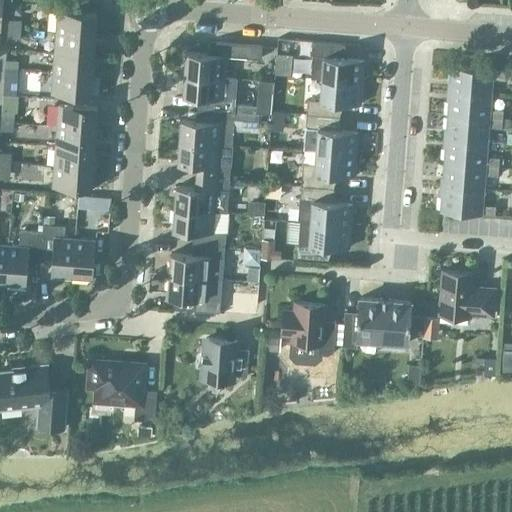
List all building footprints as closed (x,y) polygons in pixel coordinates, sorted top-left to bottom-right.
[(97,14),(58,11),(57,31),(96,35),(97,14)] [(8,28),(21,29),(22,20),(9,19),(8,28)] [(21,29),(8,28),(8,37),(21,38),(21,29)] [(96,35),(57,31),(55,52),(94,56),(96,35)] [(187,52),(185,74),(225,77),(227,55),(262,58),(263,46),(217,42),(216,54),(187,52)] [(313,42),(312,56),(313,56),(312,78),(322,79),(362,82),(364,59),(344,58),(345,44),(313,42)] [(94,56),(55,52),(53,73),(92,76),(94,56)] [(6,60),(5,69),(18,70),(19,61),(6,60)] [(452,67),(450,91),(491,94),(493,79),(506,80),(506,71),(493,70),(452,67)] [(18,70),(5,69),(5,78),(17,79),(18,70)] [(92,76),(53,73),(52,93),(91,96),(92,76)] [(185,74),(184,96),(211,98),(210,110),(235,111),(256,113),(257,105),(236,104),(238,78),(225,77),(185,74)] [(251,76),(250,98),(266,99),(266,77),(251,76)] [(361,105),(362,82),(322,79),(320,101),(308,100),(307,114),(339,116),(340,103),(361,105)] [(450,91),(448,115),(502,119),(503,110),(490,109),(491,94),(450,91)] [(59,104),(57,125),(97,128),(98,107),(59,104)] [(182,119),(180,141),(233,145),(234,123),(235,111),(210,110),(209,121),(182,119)] [(2,111),(1,120),(14,121),(15,112),(2,111)] [(236,112),(235,125),(257,127),(258,113),(236,112)] [(338,130),(339,116),(307,114),(306,128),(318,129),(316,151),(357,154),(359,131),(338,130)] [(448,115),(446,139),(488,142),(489,127),(502,128),(502,119),(448,115)] [(14,121),(1,120),(1,129),(14,130),(14,121)] [(57,125),(56,146),(95,148),(97,128),(57,125)] [(446,139),(444,163),(499,167),(499,158),(487,157),(488,142),(446,139)] [(180,141),(178,163),(196,164),(195,176),(230,178),(233,145),(180,141)] [(56,146),(54,166),(93,169),(95,148),(56,146)] [(355,177),(357,154),(316,151),(315,164),(303,163),(301,186),(333,188),(334,175),(355,177)] [(0,152),(0,161),(11,162),(12,153),(0,152)] [(11,162),(0,161),(0,170),(10,171),(11,162)] [(444,163),(443,187),(484,190),(485,175),(498,176),(499,167),(444,163)] [(93,169),(54,166),(53,187),(92,190),(93,169)] [(177,186),(175,208),(215,211),(228,212),(230,178),(195,176),(194,187),(177,186)] [(266,198),(292,199),(292,182),(267,181),(266,198)] [(301,186),(299,221),(301,221),(301,222),(351,226),(353,203),(332,201),(333,188),(301,186)] [(484,190),(443,187),(441,211),(482,215),(482,214),(495,215),(496,206),(483,205),(484,190)] [(79,195),(78,207),(94,208),(95,196),(79,195)] [(201,232),(200,244),(225,246),(226,232),(213,231),(215,211),(175,208),(173,230),(201,232)] [(297,243),(296,258),(328,260),(329,247),(349,248),(351,226),(301,222),(299,244),(297,243)] [(43,232),(42,237),(54,238),(53,257),(51,276),(72,277),(75,238),(64,237),(65,226),(43,224),(43,232)] [(8,245),(6,284),(27,286),(29,257),(41,257),(41,249),(42,237),(43,232),(21,231),(19,246),(8,245)] [(72,277),(93,279),(96,240),(75,238),(72,277)] [(264,240),(263,256),(281,258),(281,251),(274,251),(275,241),(264,240)] [(0,283),(6,284),(8,245),(0,244),(0,283)] [(172,253),(170,275),(210,278),(211,267),(223,268),(225,246),(200,244),(199,255),(172,253)] [(495,289),(472,287),(473,272),(443,270),(439,315),(469,317),(470,313),(493,315),(495,289)] [(170,275),(168,297),(194,299),(193,311),(220,313),(221,290),(209,289),(210,278),(170,275)] [(345,312),(342,346),(357,347),(357,340),(408,343),(411,302),(393,300),(393,299),(379,298),(379,299),(360,298),(359,313),(345,312)] [(294,334),(293,342),(292,355),(296,360),(315,362),(320,357),(320,352),(333,353),(336,321),(323,320),(324,304),(296,302),(295,312),(283,311),(282,333),(294,334)] [(245,305),(245,315),(256,316),(257,306),(245,305)] [(235,348),(235,340),(206,338),(203,378),(232,380),(233,375),(247,376),(249,349),(235,348)] [(96,399),(136,403),(135,418),(154,421),(157,391),(143,390),(145,364),(91,360),(89,385),(97,386),(96,399)] [(38,426),(64,428),(67,390),(49,388),(46,364),(27,367),(27,369),(0,371),(0,407),(40,404),(38,426)]
